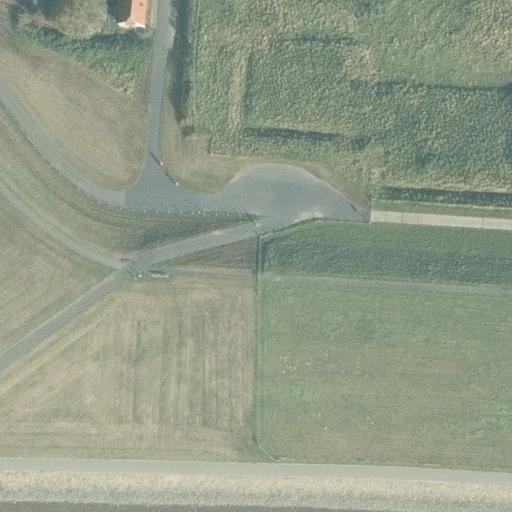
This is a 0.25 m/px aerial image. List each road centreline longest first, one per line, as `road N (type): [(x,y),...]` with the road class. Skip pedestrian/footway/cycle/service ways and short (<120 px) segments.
road 1 (track): [(0,465),(511,481)]
road 2 (unclassified): [(162,0),(155,189),(191,205),(371,218)]
road 3 (track): [(285,212),(256,231),(132,273)]
road 4 (track): [(132,273),(0,365)]
road 5 (track): [(371,218),(511,227)]
